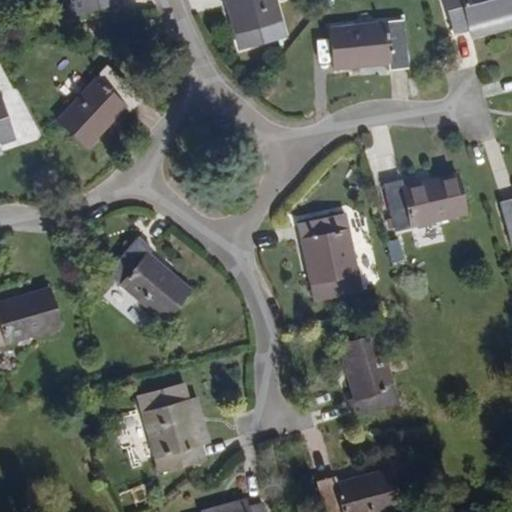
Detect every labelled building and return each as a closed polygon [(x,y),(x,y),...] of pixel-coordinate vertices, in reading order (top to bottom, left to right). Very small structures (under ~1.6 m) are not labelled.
[(85,0),(92,15),(123,0),(85,0)] [(264,51),(305,38),(294,0),(243,0),(255,37),(259,36),(264,51)] [(511,22),(511,0),(466,0),(477,34),(494,29),(511,22)] [(497,36),(511,30),(511,22),(494,29),(497,36)] [(405,75),(424,73),(419,25),(348,32),(351,71),(404,66),(405,75)] [(144,111),(155,98),(117,65),(68,121),(97,148),(136,105),(144,111)] [(0,146),(14,141),(31,135),(15,91),(0,96),(0,146)] [(0,155),(17,149),(14,141),(0,146),(0,155)] [(417,230),(491,209),(480,170),(425,185),(422,176),(403,181),(417,230)] [(338,307),(380,299),(364,217),(319,227),(323,243),(319,244),(330,292),(334,291),(338,307)] [(168,265),(173,259),(159,247),(123,284),(173,332),(205,302),(168,265)] [(0,331),(6,356),(79,337),(69,297),(13,312),(11,304),(0,307),(0,331)] [(372,425),(417,412),(399,338),(363,349),(375,405),(367,407),(372,425)] [(218,457),(205,409),(200,393),(156,406),(177,484),(222,471),(218,457)] [(218,457),(225,455),(213,407),(205,409),(218,457)] [(344,511),(419,511),(421,511),(410,472),(356,489),(353,479),(336,484),(344,511)]
